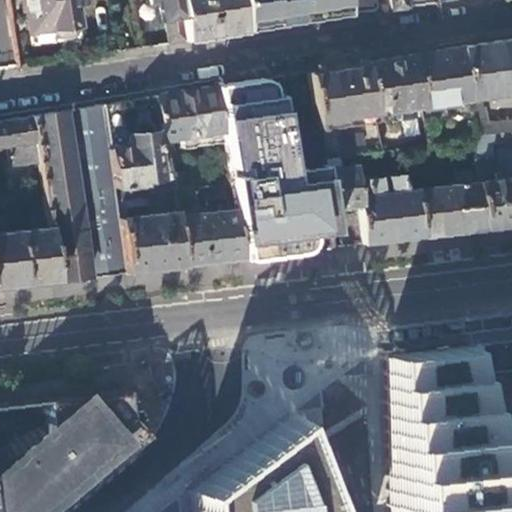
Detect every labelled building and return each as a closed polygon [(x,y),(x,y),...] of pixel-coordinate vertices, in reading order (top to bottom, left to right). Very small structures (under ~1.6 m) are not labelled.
[(21,0),(28,44),(51,41),(51,42),(78,38),(73,3),(82,2),(81,0),(21,0)] [(177,0),(143,0),(144,3),(153,3),(156,21),(162,20),(165,44),(184,41),(177,0)] [(242,32),(236,0),(177,0),(184,41),(242,32)] [(270,28),(264,0),(236,0),(242,32),(270,28)] [(294,0),(264,0),(270,28),(298,23),(294,0)] [(312,0),(294,0),(298,23),(315,20),(312,0)] [(346,15),(343,0),(312,0),(315,20),(346,15)] [(343,0),(346,15),(361,13),(358,0),(343,0)] [(358,0),(361,13),(376,11),(373,0),(358,0)] [(385,0),(387,9),(442,0),(385,0)] [(0,70),(16,68),(11,35),(0,36),(0,70)] [(511,92),(511,38),(458,47),(466,100),(472,135),(511,130),(511,118),(482,123),(479,107),(477,108),(475,99),(511,92)] [(452,102),(466,100),(458,47),(408,56),(415,104),(416,110),(452,104),(452,102)] [(415,104),(408,56),(360,63),(366,104),(379,102),(381,110),(415,104)] [(375,154),(366,104),(360,63),(304,72),(317,160),(331,158),(349,156),(350,158),(375,154)] [(271,94),(268,78),(212,87),(220,142),(229,210),(235,259),(291,252),(295,251),(298,248),(302,244),(304,240),(304,235),(310,234),(326,232),(323,210),(318,164),(300,166),(286,169),(275,94),(271,94)] [(179,149),(220,142),(212,87),(152,96),(159,142),(177,139),(179,149)] [(118,102),(100,105),(105,148),(123,146),(122,137),(118,102)] [(105,148),(100,105),(27,116),(32,155),(38,197),(50,282),(121,273),(114,217),(110,188),(105,148)] [(389,136),(417,133),(414,113),(386,117),(389,136)] [(32,155),(27,116),(0,120),(0,148),(19,144),(21,156),(32,155)] [(511,224),(511,207),(507,176),(511,175),(511,144),(493,147),(496,172),(490,173),(491,179),(485,179),(483,156),(480,157),(479,143),(511,139),(511,130),(472,135),(473,138),(467,139),(470,159),(467,159),(468,168),(470,182),(473,181),(479,229),(511,224)] [(144,180),(156,179),(150,133),(122,137),(123,146),(105,148),(110,188),(139,185),(139,180),(144,180)] [(354,196),(351,166),(332,167),(331,158),(317,160),(318,164),(323,210),(353,206),(354,206),(353,196),(354,196)] [(470,182),(468,168),(435,173),(436,186),(410,189),(416,236),(479,229),(473,181),(470,182)] [(354,206),(353,206),(354,213),(358,244),(416,236),(410,189),(399,191),(397,174),(382,177),(384,193),(377,193),(375,177),(360,179),(362,195),(354,196),(353,196),(354,206)] [(121,273),(175,266),(169,205),(166,183),(165,178),(156,179),(144,180),(147,214),(114,217),(121,273)] [(169,205),(177,204),(189,203),(187,181),(166,183),(169,205)] [(0,287),(50,282),(38,197),(23,199),(27,228),(0,231),(0,287)] [(175,266),(235,259),(229,210),(179,215),(177,204),(169,205),(175,266)] [(354,213),(332,216),(334,230),(332,230),(335,247),(358,244),(354,213)] [(393,504),(394,511),(511,511),(511,493),(465,349),(391,359),(393,504)] [(0,511),(52,511),(141,436),(124,416),(121,391),(39,401),(42,430),(0,458),(0,511)] [(192,511),(333,511),(294,414),(191,494),(192,511)]
